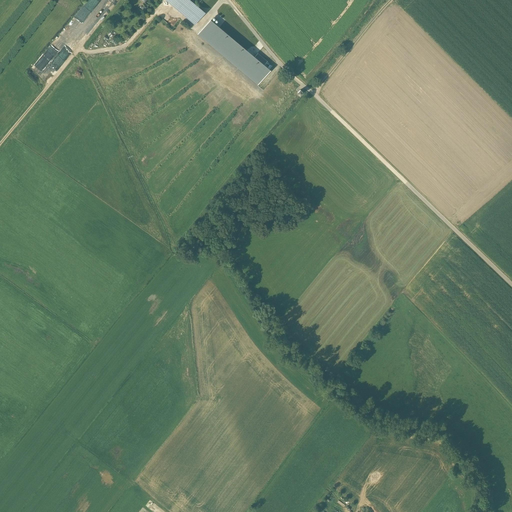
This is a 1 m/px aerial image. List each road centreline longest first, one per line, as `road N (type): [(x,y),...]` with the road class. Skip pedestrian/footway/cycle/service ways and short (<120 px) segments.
road 1 (unclassified): [(227,0),(296,79),(511,284)]
road 2 (track): [(313,93),(390,0)]
